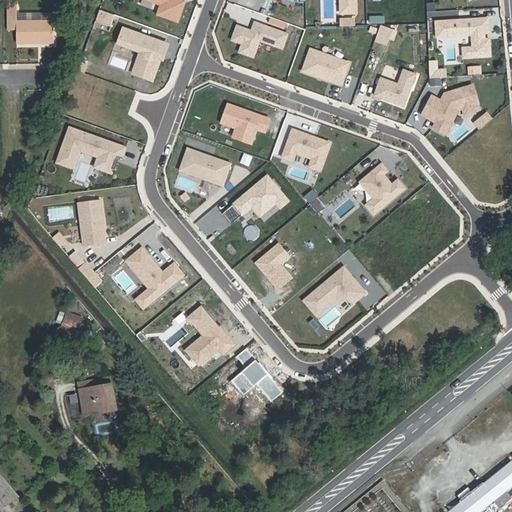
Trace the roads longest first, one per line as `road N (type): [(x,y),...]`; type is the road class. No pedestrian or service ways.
road 1 (residential): [(173,117),(153,171),(156,202),(292,359),(329,362),(466,252)]
road 2 (residential): [(487,233),(410,137),(192,65)]
road 3 (primary): [(511,336),(299,511)]
road 4 (primary): [(322,511),(511,356)]
